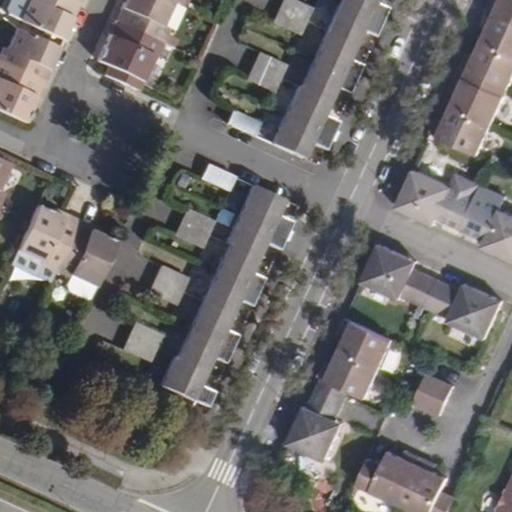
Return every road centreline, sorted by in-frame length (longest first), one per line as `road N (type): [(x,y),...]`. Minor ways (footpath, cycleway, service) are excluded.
road 1 (residential): [(347,208),(207,511)]
road 2 (residential): [(347,208),(126,109)]
road 3 (residential): [(442,0),(347,208)]
road 4 (residential): [(381,421),(454,454),(511,325)]
road 5 (residential): [(511,284),(347,208)]
road 6 (residential): [(37,148),(95,175),(126,109)]
road 7 (secondary): [(120,511),(0,456)]
